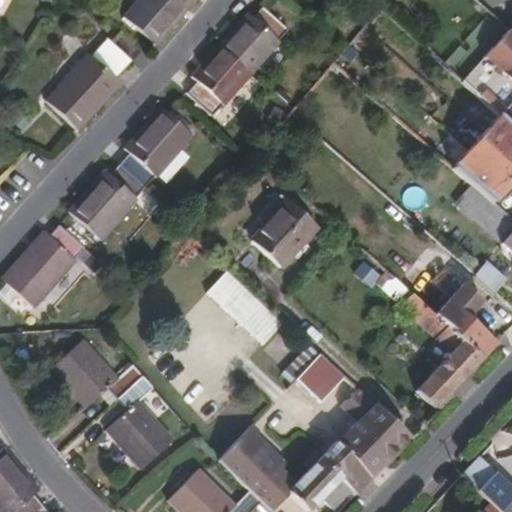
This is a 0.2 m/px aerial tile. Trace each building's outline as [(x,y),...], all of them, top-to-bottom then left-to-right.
[(134,0),(122,15),(153,43),(191,0),(134,0)] [(250,16),(245,12),(217,44),(249,72),(278,39),(275,37),(284,27),(259,5),(250,16)] [(511,34),(506,29),(459,82),(497,116),(511,129),(511,34)] [(111,77),(128,59),(104,36),(88,54),(85,52),(43,99),(75,128),(117,82),(111,77)] [(218,102),(221,104),(249,72),(217,44),(189,75),(194,79),(183,91),(209,113),(218,102)] [(122,147),(125,151),(115,163),(141,185),(151,173),(153,175),(189,135),(157,107),(122,147)] [(487,203),(488,202),(511,175),(511,129),(497,116),(449,168),(448,169),(487,203)] [(134,198),(132,196),(141,185),(115,163),(106,172),(102,169),(67,210),(99,237),(134,198)] [(276,269),(314,227),(285,201),(247,242),(276,269)] [(72,257),(82,246),(57,225),(47,236),(43,232),(0,280),(32,308),(75,260),(72,257)] [(490,291),(502,277),(485,262),(473,276),(490,291)] [(227,272),(206,294),(260,346),(282,324),(227,272)] [(463,286),(461,285),(455,292),(457,294),(463,286)] [(457,294),(455,292),(434,315),(449,330),(465,311),(469,315),(481,302),(463,286),(457,294)] [(479,356),(449,330),(434,315),(409,293),(397,307),(447,354),(413,390),(431,407),(479,356)] [(469,315),(465,311),(449,330),(479,356),(493,341),(467,317),(469,315)] [(82,407),(102,388),(113,399),(139,376),(128,363),(112,377),(77,339),(46,368),(82,407)] [(297,397),(328,364),(316,353),(285,385),(297,397)] [(134,402),(150,388),(139,376),(113,399),(125,411),(104,430),(139,467),(169,438),(134,402)] [(246,425),(214,459),(246,490),(257,500),(268,511),(284,494),(303,510),(317,495),(333,511),(367,476),(379,463),(405,434),(354,388),(336,407),(352,421),(345,428),(332,442),(318,456),(312,451),(300,464),(305,469),(283,491),(266,476),(277,464),(247,436),(252,431),(246,425)] [(33,511),(42,504),(32,492),(35,488),(1,447),(0,448),(0,511),(33,511)] [(245,511),(257,500),(246,490),(232,506),(194,470),(166,500),(178,511),(245,511)] [(474,490),(484,500),(495,510),(511,492),(491,472),(474,490)] [(484,500),(472,511),(496,511),(495,510),(484,500)]
